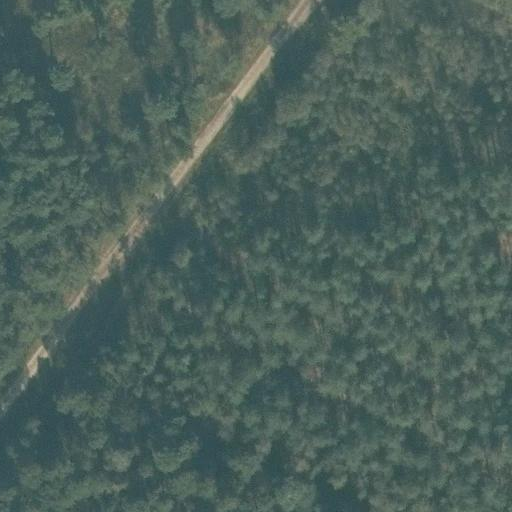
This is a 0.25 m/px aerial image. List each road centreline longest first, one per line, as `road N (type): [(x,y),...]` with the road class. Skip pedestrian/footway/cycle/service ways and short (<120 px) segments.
road 1 (track): [(58,326),(310,0)]
road 2 (track): [(64,356),(414,511)]
road 3 (track): [(64,356),(38,469),(38,511)]
